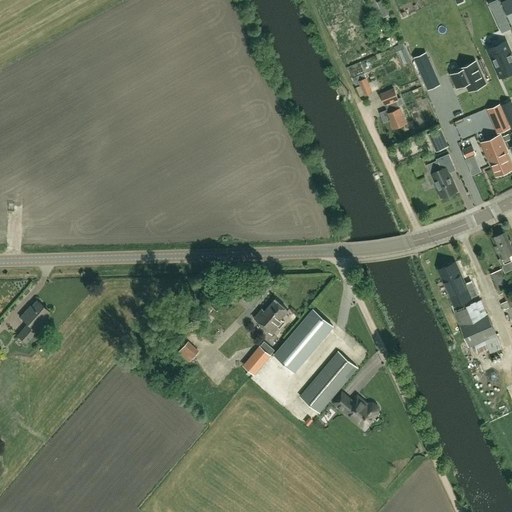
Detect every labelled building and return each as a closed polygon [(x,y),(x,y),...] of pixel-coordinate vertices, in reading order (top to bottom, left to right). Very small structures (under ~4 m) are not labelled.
[(499,0),(492,0),(489,1),(502,31),(511,27),(499,0)] [(511,0),(508,0),(503,3),(511,23),(511,0)] [(511,55),(506,42),(488,50),(500,77),(511,71),(511,55)] [(429,60),(418,65),(422,74),(433,69),(429,60)] [(460,71),(451,75),(457,87),(466,83),(469,91),(485,83),(476,61),(459,69),(460,71)] [(365,73),(357,76),(365,95),(373,92),(365,73)] [(400,108),(399,105),(403,103),(401,97),(398,98),(394,88),(381,94),(381,95),(380,96),(382,99),(383,99),(385,104),(389,103),(392,111),(389,113),(391,119),(390,120),(393,128),(407,122),(401,108),(400,108)] [(496,103),(487,107),(498,132),(507,128),(496,103)] [(500,136),(482,143),(490,164),(492,163),(497,176),(511,169),(511,167),(506,153),(507,153),(501,137),(500,136)] [(473,145),(463,150),(466,158),(476,154),(473,145)] [(442,170),(432,174),(442,197),(456,190),(448,173),(455,170),(448,154),(437,159),(442,170)] [(482,172),(475,156),(466,160),(473,176),(482,172)] [(492,237),(501,258),(499,259),(505,272),(511,269),(511,262),(511,263),(508,256),(511,254),(511,246),(506,231),(492,237)] [(456,261),(438,268),(454,305),(477,295),(471,281),(466,283),(456,261)] [(511,292),(511,290),(511,289),(502,269),(490,274),(499,295),(503,293),(506,301),(501,304),(504,310),(506,308),(511,321),(511,292)] [(281,319),(284,315),(288,310),(275,299),(264,311),(262,309),(254,318),(272,334),(278,327),(279,329),(285,322),(283,320),(283,321),(281,319)] [(49,312),(37,301),(28,310),(28,309),(20,317),(28,324),(18,336),(26,343),(36,331),(34,329),(49,312)] [(471,303),(454,310),(469,346),(474,344),(496,335),(497,334),(487,312),(485,314),(477,317),(471,303)] [(294,372),(333,326),(313,309),(274,355),(294,372)] [(178,352),(189,362),(199,351),(188,341),(178,352)] [(254,373),(270,354),(261,346),(245,366),(250,370),(254,373)] [(338,351),(300,396),(320,413),(358,368),(338,351)] [(352,402),(342,393),(334,402),(345,411),(344,411),(356,421),(359,418),(367,425),(377,413),(377,412),(377,410),(377,408),(376,406),(374,404),(372,403),(370,404),(368,405),(367,406),(364,403),(364,402),(357,396),(352,402)]
